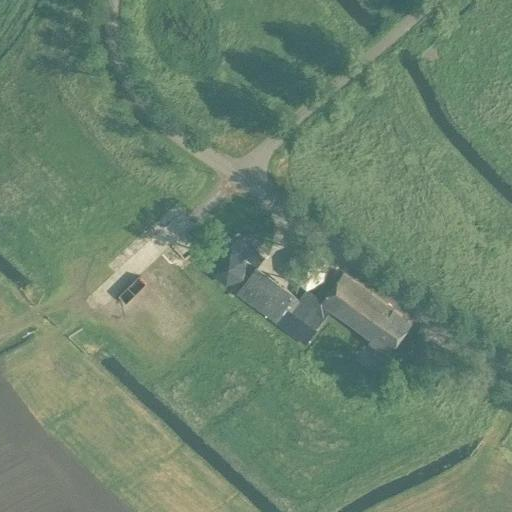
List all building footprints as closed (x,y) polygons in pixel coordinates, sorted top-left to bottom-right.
[(45,247),(36,256),(48,268),(25,289),(40,305),(71,276),(45,247)] [(190,317),(209,297),(185,274),(181,278),(156,255),(128,285),(137,293),(114,317),(145,346),(138,353),(159,372),(201,327),(190,317)] [(306,344),(317,330),(290,310),(299,298),(257,267),(237,294),(306,344)] [(412,323),(343,272),(321,301),(371,338),(368,341),(387,355),(392,348),(393,348),(412,323)] [(92,314),(70,338),(86,353),(108,328),(92,314)]
